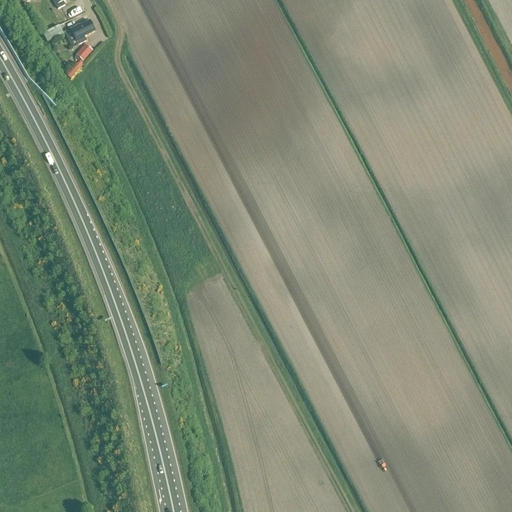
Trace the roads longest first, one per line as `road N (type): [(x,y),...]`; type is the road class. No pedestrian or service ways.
road 1 (track): [(105,0),(119,31),(116,59),(352,511)]
road 2 (trunk): [(172,511),(119,317),(60,174),(0,59)]
